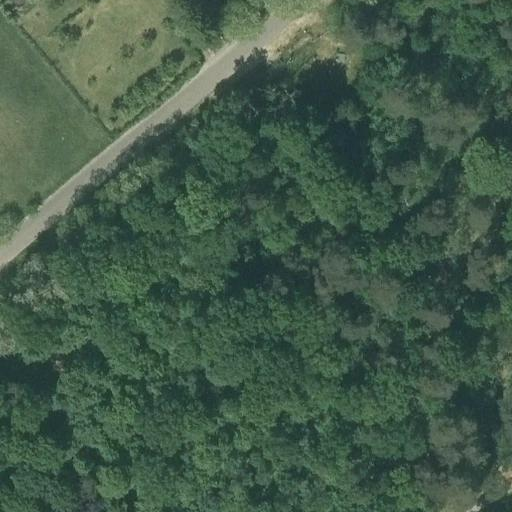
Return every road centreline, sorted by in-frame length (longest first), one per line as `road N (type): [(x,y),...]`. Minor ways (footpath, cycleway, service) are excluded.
road 1 (unclassified): [(0,253),(301,0)]
road 2 (track): [(150,511),(0,347)]
